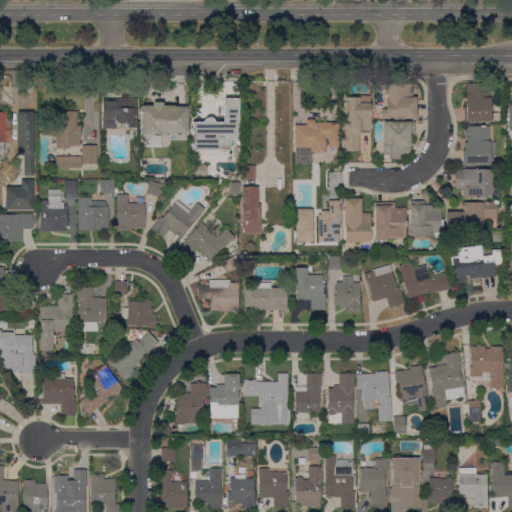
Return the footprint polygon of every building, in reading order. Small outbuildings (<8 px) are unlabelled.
[(383,118),(381,118),(381,109),(386,108),(386,101),(387,101),(387,95),(384,95),(384,83),(412,83),(412,97),(416,97),(416,118),(383,118)] [(464,108),(466,108),(466,84),(489,84),(489,98),(490,98),(490,122),(464,122),(464,108)] [(343,98),(358,98),(358,96),(370,96),(370,130),(359,130),(359,151),(344,151),(343,98)] [(103,101),(116,101),(116,98),(137,98),(137,128),(117,128),(117,129),(103,129),(103,101)] [(239,119),(236,119),(236,139),(230,139),(230,150),(229,150),(229,155),(195,155),(195,150),(192,150),(192,122),(204,122),(204,120),(205,119),(208,118),(210,117),(212,118),(214,120),(214,121),(214,122),(223,122),(223,98),(238,98),(239,119)] [(152,106),(152,103),(163,103),(163,106),(186,106),(186,107),(188,107),(188,133),(184,133),(183,134),(182,134),(180,134),(180,133),(172,133),(172,134),(171,134),(170,134),(169,133),(164,133),(163,134),(161,134),(160,135),(160,147),(144,148),(144,135),(141,135),(141,106),(152,106)] [(7,121),(10,121),(10,134),(12,134),(12,142),(4,142),(4,152),(0,152),(0,112),(6,112),(7,121)] [(33,175),(24,175),(24,156),(17,156),(17,112),(22,112),(22,113),(28,113),(28,112),(33,112),(33,175)] [(55,112),(76,112),(77,126),(81,126),(81,140),(80,140),(80,146),(69,146),(69,148),(56,149),(55,112)] [(296,147),(296,125),(305,125),(305,119),(313,119),(313,123),(338,123),(338,147),(328,147),(328,137),(325,137),(325,152),(310,152),(310,147),(296,147)] [(383,155),(382,155),(382,145),(383,145),(383,121),(415,122),(415,136),(410,136),(410,152),(407,155),(407,157),(400,157),(400,159),(388,159),(388,158),(383,158),(383,155)] [(463,150),(464,150),(464,143),(466,143),(466,137),(464,137),(464,128),(465,128),(465,126),(490,126),(489,155),(491,155),(491,165),(462,165),(463,150)] [(97,164),(82,164),(82,145),(97,145),(97,164)] [(81,157),(81,168),(68,168),(68,171),(64,171),(64,168),(56,168),(56,157),(81,157)] [(207,176),(196,176),(196,166),(199,165),(202,165),(205,165),(207,166),(207,176)] [(243,179),(243,165),(255,165),(255,179),(243,179)] [(461,198),(461,196),(460,195),(460,191),(461,190),(461,189),(455,189),(454,169),(493,169),(493,191),(490,196),(487,196),(487,198),(461,198)] [(32,209),(5,209),(5,187),(20,187),(20,180),(32,180),(32,209)] [(145,193),(149,180),(160,184),(157,197),(145,193)] [(64,194),(64,181),(75,181),(76,194),(64,194)] [(100,194),(100,181),(113,181),(113,188),(113,193),(100,194)] [(240,182),(240,195),(229,195),(229,183),(240,182)] [(241,187),(258,187),(258,204),(261,204),(261,233),(244,233),(244,228),(241,228),(241,187)] [(145,229),(142,229),(142,227),(137,227),(137,229),(127,229),(127,231),(116,231),(116,194),(127,194),(127,203),(144,203),(145,229)] [(61,203),(63,203),(63,206),(67,206),(67,226),(68,226),(68,229),(67,229),(67,231),(40,231),(40,208),(39,208),(39,200),(48,200),(48,196),(61,196),(61,203)] [(108,226),(109,226),(109,229),(108,228),(108,230),(88,230),(88,231),(80,231),(80,230),(78,230),(78,197),(90,197),(90,201),(104,201),(108,207),(108,226)] [(345,242),(345,225),(344,225),(343,198),(361,198),(361,213),(370,213),(370,230),(372,230),(372,236),(371,236),(371,242),(345,242)] [(327,210),(317,210),(316,242),(337,242),(338,200),(327,200),(327,210)] [(409,201),(424,201),(424,205),(432,205),(432,207),(441,207),(441,236),(424,236),(423,237),(418,237),(417,236),(410,236),(409,201)] [(188,213),(196,202),(205,209),(195,222),(194,221),(180,239),(169,230),(162,238),(150,229),(161,216),(162,217),(175,202),(188,213)] [(375,240),(374,202),(395,202),(395,208),(405,208),(405,238),(384,238),(381,240),(375,240)] [(496,202),(496,218),(482,218),(482,230),(445,230),(445,212),(463,212),(463,210),(461,208),(461,204),(463,202),(496,202)] [(294,242),(312,241),(311,208),(294,208),(294,242)] [(0,214),(33,214),(33,218),(34,218),(34,225),(33,225),(33,229),(22,229),(22,241),(0,241),(0,214)] [(216,238),(226,228),(234,237),(209,261),(198,250),(190,257),(180,246),(190,237),(189,237),(201,221),(216,238)] [(254,245),(254,249),(251,252),(247,251),(245,249),(245,245),(248,242),(252,242),(254,245)] [(455,284),(454,277),(452,277),(452,269),(453,269),(453,267),(450,267),(449,257),(458,256),(457,248),(480,245),(481,246),(486,246),(487,250),(493,249),(493,250),(500,249),(502,264),(494,265),(495,277),(484,278),(484,277),(479,277),(480,281),(455,284)] [(235,255),(240,265),(226,273),(221,263),(235,255)] [(340,257),(340,270),(328,269),(328,257),(328,256),(340,256),(340,257)] [(398,265),(411,262),(413,269),(426,264),(432,282),(435,281),(434,278),(445,274),(450,289),(435,293),(434,292),(423,295),(424,299),(416,301),(415,298),(409,300),(398,265)] [(396,288),(399,287),(404,303),(398,304),(399,306),(395,307),(394,306),(389,307),(386,298),(373,302),(366,280),(365,280),(363,274),(372,271),(371,270),(390,264),(396,288)] [(310,310),(310,300),(303,300),(303,299),(297,298),(297,300),(296,300),(296,290),(295,290),(295,268),(307,268),(307,275),(323,275),(323,281),(324,281),(324,283),(323,283),(323,293),(326,293),(325,310),(310,310)] [(359,303),(360,303),(360,310),(360,312),(348,312),(348,310),(347,310),(347,307),(340,307),(340,305),(333,305),(333,295),(336,295),(336,282),(342,282),(342,276),(352,276),(352,282),(360,282),(359,303)] [(230,282),(238,283),(238,311),(210,311),(210,280),(230,280),(230,282)] [(126,281),(126,285),(127,285),(127,291),(126,291),(126,295),(114,294),(114,281),(126,281)] [(244,284),(254,284),(254,288),(255,288),(255,283),(270,283),(270,288),(286,288),(286,311),(251,310),(251,307),(244,307),(244,284)] [(106,327),(97,327),(79,327),(79,304),(77,303),(77,287),(83,287),(83,286),(85,286),(85,287),(92,287),(92,297),(106,298),(106,327)] [(72,294),(72,331),(52,331),(52,335),(55,335),(55,343),(53,343),(53,349),(40,349),(40,320),(41,320),(41,307),(58,307),(58,294),(72,294)] [(122,308),(127,308),(127,301),(141,302),(141,299),(150,300),(150,308),(153,308),(152,314),(156,314),(156,328),(147,327),(147,326),(127,325),(127,319),(121,319),(122,308)] [(31,335),(31,352),(33,352),(33,358),(35,358),(35,374),(20,374),(20,356),(8,357),(8,350),(0,350),(0,332),(4,332),(4,333),(15,333),(15,335),(31,335)] [(130,341),(131,343),(135,339),(138,342),(148,332),(159,343),(148,353),(146,351),(142,355),(144,357),(132,368),(135,371),(131,374),(132,375),(130,377),(129,376),(125,380),(107,361),(130,341)] [(469,347),(484,347),(484,349),(491,349),(491,347),(502,346),(502,368),(503,368),(503,388),(491,388),(491,380),(481,380),(481,376),(480,376),(481,379),(472,380),(470,376),(469,347)] [(446,364),(444,355),(450,354),(450,352),(453,352),(453,353),(459,352),(462,368),(459,369),(460,377),(462,377),(464,387),(462,387),(464,397),(446,400),(447,406),(434,409),(431,389),(431,388),(428,368),(446,364)] [(408,399),(409,401),(399,402),(398,396),(400,396),(398,383),(396,383),(394,372),(410,369),(409,367),(421,364),(429,410),(418,412),(415,398),(410,399),(408,399)] [(103,365),(117,381),(115,383),(122,390),(89,414),(86,410),(84,412),(81,408),(83,407),(80,402),(89,395),(92,398),(95,396),(87,386),(92,382),(89,378),(98,372),(97,370),(102,366),(103,365)] [(375,374),(375,372),(388,371),(389,398),(384,399),(381,400),(381,405),(372,406),(372,409),(363,410),(362,388),(357,388),(357,375),(375,374)] [(354,385),(353,385),(353,423),(328,423),(328,388),(333,388),(333,385),(339,385),(339,373),(345,373),(345,372),(348,372),(348,373),(354,373),(354,385)] [(277,382),(277,373),(288,373),(288,377),(287,377),(287,409),(289,409),(289,424),(278,424),(278,423),(268,423),(268,412),(261,412),(261,396),(243,396),(243,382),(244,382),(244,380),(256,380),(256,382),(277,382)] [(306,386),(306,373),(322,373),(322,385),(320,385),(320,393),(319,393),(319,413),(309,413),(309,419),(297,419),(297,413),(295,413),(295,386),(306,386)] [(73,397),(76,397),(76,413),(70,413),(70,415),(67,415),(67,414),(60,414),(60,404),(43,404),(43,374),(65,374),(65,378),(73,378),(73,397)] [(210,411),(208,411),(208,407),(210,407),(210,388),(216,388),(216,385),(224,385),(224,374),(239,374),(238,418),(210,418),(210,411)] [(175,416),(177,416),(176,393),(190,393),(190,383),(196,383),(196,382),(199,381),(199,383),(205,383),(206,399),(203,399),(203,414),(201,414),(201,423),(195,423),(196,424),(185,425),(185,423),(176,423),(175,416)] [(479,400),(481,421),(469,422),(468,401),(479,400)] [(406,435),(394,436),(393,417),(405,416),(406,435)] [(369,424),(369,437),(357,437),(357,424),(369,424)] [(164,425),(166,425),(168,427),(170,429),(171,431),(171,433),(171,435),(163,435),(163,425),(164,425)] [(410,451),(410,449),(404,450),(404,444),(411,444),(411,439),(421,439),(421,451),(410,451)] [(226,456),(226,440),(240,440),(240,444),(256,444),(256,456),(226,456)] [(202,471),(191,471),(191,458),(190,458),(190,445),(202,445),(202,471)] [(433,445),(433,449),(435,450),(435,463),(423,463),(423,450),(424,450),(424,445),(433,445)] [(309,447),(319,447),(319,460),(309,460),(309,447)] [(161,462),(161,448),(175,448),(175,462),(161,462)] [(352,460),(352,491),(355,491),(355,507),(340,507),(340,497),(325,497),(324,456),(344,455),(344,460),(352,460)] [(392,498),(392,458),(404,458),(404,472),(418,472),(418,495),(421,495),(421,507),(413,507),(413,509),(409,509),(409,507),(405,507),(405,498),(392,498)] [(375,468),(375,459),(385,459),(385,489),(385,495),(387,495),(387,507),(381,507),(381,509),(378,509),(378,507),(371,507),(371,492),(360,492),(360,468),(375,468)] [(491,462),(503,462),(503,472),(511,472),(511,508),(508,508),(507,497),(492,497),(491,462)] [(18,480),(17,503),(19,503),(19,511),(0,511),(0,466),(3,466),(3,480),(18,480)] [(308,466),(320,466),(321,508),(316,508),(316,507),(312,507),(312,508),(308,508),(308,506),(301,506),(301,504),(295,504),(295,478),(297,478),(297,477),(301,477),(301,478),(303,478),(303,480),(308,480),(308,466)] [(259,498),(259,468),(268,468),(268,467),(282,467),(282,472),(286,472),(286,491),(288,491),(288,507),(273,507),(273,498),(259,498)] [(72,468),(88,468),(88,476),(86,476),(86,488),(86,511),(56,511),(56,493),(53,493),(53,475),(68,475),(68,486),(72,486),(72,468)] [(221,509),(218,509),(218,508),(213,508),(213,509),(210,509),(210,503),(198,503),(194,500),(194,481),(209,481),(209,468),(221,468),(221,509)] [(476,468),(476,475),(487,475),(487,508),(472,508),(472,498),(465,498),(465,495),(458,495),(458,474),(459,474),(459,468),(476,468)] [(162,484),(160,484),(160,479),(162,479),(162,470),(171,470),(170,482),(187,482),(186,508),(183,508),(183,507),(178,507),(178,509),(166,508),(166,502),(161,502),(162,484)] [(103,474),(103,479),(115,479),(115,483),(117,483),(117,490),(115,490),(115,501),(115,505),(120,505),(120,511),(106,511),(106,504),(91,504),(91,477),(90,477),(90,474),(103,474)] [(253,479),(253,499),(254,499),(255,508),(242,508),(242,504),(235,504),(235,500),(228,501),(228,492),(230,492),(230,478),(237,478),(237,479),(253,479)] [(453,478),(452,504),(434,503),(434,501),(428,501),(429,478),(453,478)] [(23,480),(35,480),(35,484),(47,484),(47,509),(43,509),(42,509),(42,511),(29,511),(29,508),(23,508),(23,480)]
